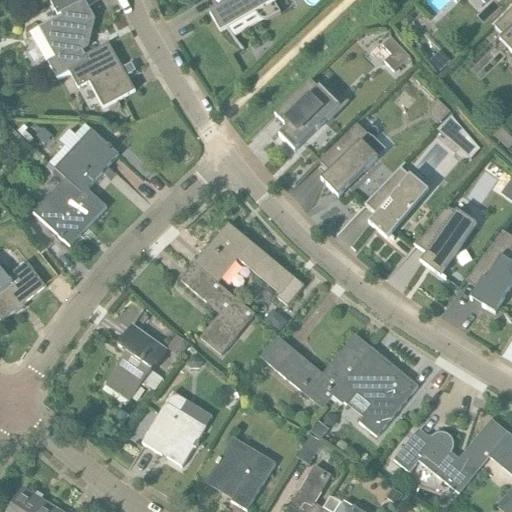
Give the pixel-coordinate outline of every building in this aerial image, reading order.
[(227,0),(220,5),(218,12),(229,30),(256,15),(258,18),(263,20),(268,21),(281,15),(272,0),(227,0)] [(66,77),(70,75),(90,66),(86,58),(82,52),(86,50),(93,22),(84,4),(85,3),(85,2),(60,16),(62,18),(39,30),(66,77)] [(511,8),(493,28),(511,46),(511,8)] [(395,73),(409,59),(393,41),(384,49),(394,59),(388,65),(395,73)] [(135,93),(109,46),(86,58),(90,66),(70,75),(81,94),(92,88),(104,110),(135,93)] [(295,154),(340,108),(320,89),(316,89),(311,83),(275,117),(285,126),(286,125),(289,128),(279,138),(295,154)] [(441,124),(451,114),(441,104),(434,111),(434,117),(441,124)] [(339,200),(378,160),(366,148),(373,141),(358,126),(366,118),(366,117),(319,164),(330,175),(322,183),(339,200)] [(462,145),(471,135),(453,120),(444,130),(462,145)] [(83,196),(86,192),(117,158),(84,127),(49,165),(83,196)] [(509,151),(511,148),(511,140),(501,130),(494,138),(509,151)] [(83,196),(49,165),(48,166),(67,183),(35,216),(44,225),(69,249),(106,210),(86,192),(83,196)] [(405,166),(365,208),(377,218),(369,227),(374,231),(377,228),(394,242),(395,241),(391,238),(428,193),(402,171),(406,167),(405,166)] [(511,181),(502,195),(511,201),(511,181)] [(452,213),(448,210),(459,196),(458,195),(414,248),(432,260),(427,268),(446,282),(446,281),(442,278),(477,228),(453,211),(452,213)] [(304,287),(295,279),(229,226),(195,267),(219,287),(238,262),(281,297),(277,301),(286,309),(304,287)] [(495,316),(511,286),(511,251),(511,250),(511,238),(503,233),(466,284),(476,291),(472,298),(484,305),(482,308),(495,316)] [(7,279),(0,269),(0,321),(1,323),(15,313),(12,309),(20,303),(24,306),(46,289),(27,264),(7,279)] [(255,317),(219,287),(195,267),(181,284),(220,316),(200,340),(222,357),(237,339),(232,335),(245,318),(250,322),(255,317)] [(153,373),(167,352),(132,329),(118,349),(128,355),(106,387),(130,403),(152,372),(153,373)] [(181,359),(190,346),(177,337),(168,350),(181,359)] [(322,411),(345,384),(372,351),(355,337),(323,377),(279,340),(261,361),(322,411)] [(376,439),(418,388),(372,351),(345,384),(373,408),(360,425),(376,439)] [(182,469),(206,429),(181,414),(188,403),(173,394),(167,406),(142,446),(182,469)] [(481,470),(508,436),(491,422),(459,461),(450,455),(454,450),(454,444),(452,438),(447,435),(441,434),(436,435),(432,439),(430,438),(428,441),(417,433),(393,463),(409,475),(419,464),(459,496),(481,470)] [(321,441),(329,431),(318,423),(310,433),(321,441)] [(511,511),(511,438),(508,436),(481,470),(491,479),(500,468),(511,478),(511,490),(497,509),(499,511),(511,511)] [(322,460),(328,449),(322,446),(323,444),(311,438),(297,460),(309,467),(315,456),(322,460)] [(244,511),(248,511),(276,466),(233,440),(208,482),(235,498),(232,504),(244,511)] [(324,511),(325,511),(315,506),(332,478),(315,468),(287,511),(324,511)] [(58,511),(24,491),(10,511),(58,511)]
